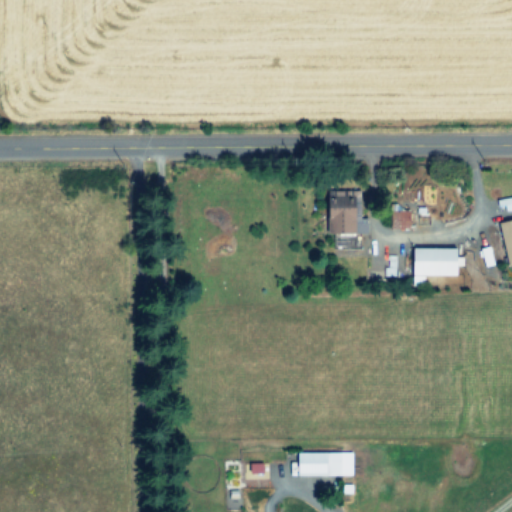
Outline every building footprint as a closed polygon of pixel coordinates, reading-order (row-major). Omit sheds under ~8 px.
[(364,231),(365,216),(351,216),(351,197),(356,197),(356,188),(342,188),(341,193),(330,193),(330,195),(322,195),(322,231),(364,231)] [(406,226),(406,210),(387,210),(387,226),(406,226)] [(503,264),(511,262),(511,217),(494,221),(503,264)] [(481,265),(492,262),(488,244),(477,246),(481,265)] [(452,246),(408,245),(407,281),(420,282),(420,273),(451,273),(452,246)] [(348,450),(292,451),(293,474),(349,473),(348,450)]
